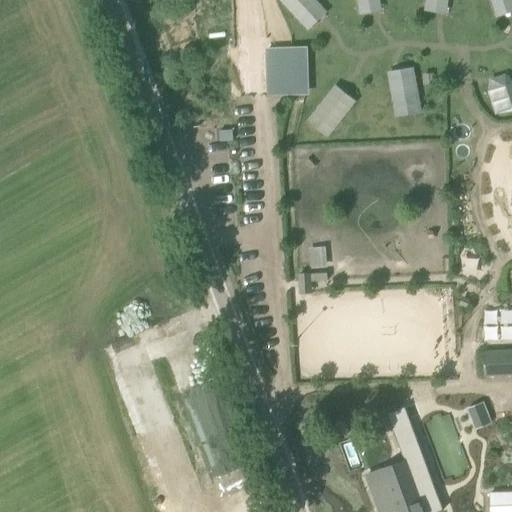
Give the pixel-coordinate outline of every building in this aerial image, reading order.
[(320,0),(280,0),(309,31),(330,11),(320,0)] [(381,0),(358,0),(359,12),(382,11),(381,0)] [(451,12),(451,0),(429,0),(428,10),(451,12)] [(511,0),(492,0),(496,15),(511,11),(511,0)] [(309,93),(308,45),(275,46),(277,94),(309,93)] [(394,114),(422,113),(419,67),(392,68),(394,114)] [(511,81),(509,72),(486,79),(496,114),(511,109),(511,81)] [(308,117),(329,136),(360,100),(339,82),(308,117)] [(310,267),(329,267),(328,245),(310,246),(310,267)] [(462,249),(457,271),(478,276),(483,254),(462,249)] [(312,291),(311,272),(299,273),(300,291),(312,291)] [(511,350),(484,352),(485,377),(511,375),(511,350)] [(400,510),(459,491),(449,461),(435,465),(427,437),(382,451),(400,510)] [(206,511),(200,493),(184,498),(180,485),(170,488),(161,460),(174,456),(172,448),(151,455),(156,471),(153,472),(162,499),(167,497),(171,511),(206,511)] [(136,511),(138,489),(112,488),(111,508),(136,509),(135,511),(136,511)] [(511,511),(511,492),(490,494),(491,511),(511,511)]
